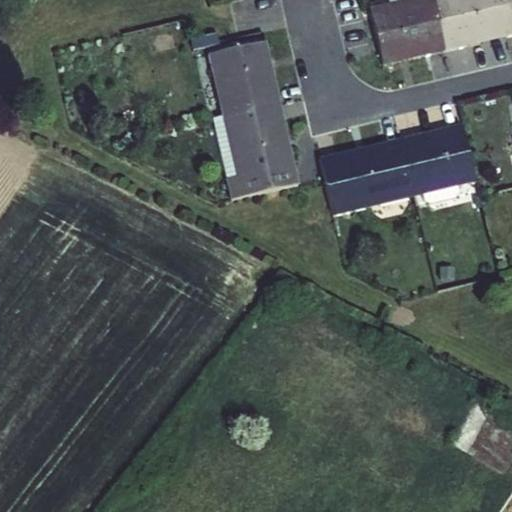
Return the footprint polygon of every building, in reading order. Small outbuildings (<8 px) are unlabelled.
[(386,0),(388,3),(367,8),(380,58),(405,52),(406,57),(442,48),(430,0),(386,0)] [(430,0),(442,48),(479,39),(478,34),(502,28),(495,0),(430,0)] [(511,0),(495,0),(502,28),(503,34),(511,32),(511,0)] [(221,119),(273,108),(264,71),(259,72),(253,48),(202,60),(206,79),(212,78),(221,119)] [(281,144),(273,108),(221,119),(214,121),(232,202),(291,189),(286,168),(281,169),(275,145),(281,144)] [(476,188),(463,139),(438,144),(437,139),(400,148),(413,199),(421,197),(423,208),(430,211),(454,205),(458,199),(456,193),(476,188)] [(413,199),(400,148),(363,157),(365,163),(321,173),(334,224),(373,214),(371,209),(413,199)] [(476,398),(455,443),(473,451),(494,406),(476,398)]
